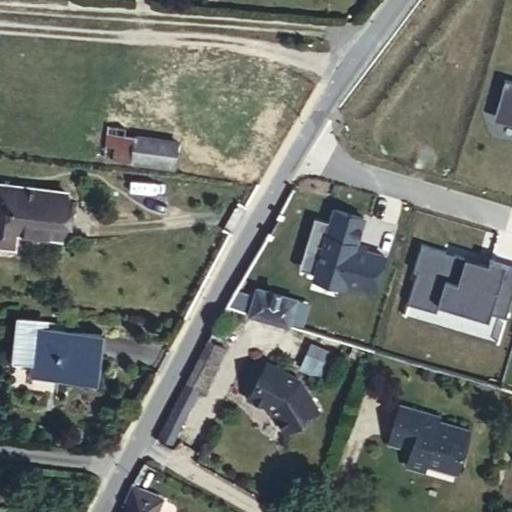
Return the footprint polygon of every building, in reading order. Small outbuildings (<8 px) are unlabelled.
[(299,81),(259,60),(235,105),(275,127),(299,81)] [(511,82),(505,80),(494,120),(511,125),(511,82)] [(170,167),(172,143),(153,141),(153,130),(131,128),(127,161),(170,167)] [(211,149),(172,143),(170,167),(206,171),(211,149)] [(50,197),(0,191),(0,240),(46,245),(50,197)] [(327,221),(315,218),(299,267),(314,272),(312,278),(348,289),(349,285),(379,295),(391,256),(355,245),(365,216),(332,205),(327,221)] [(489,264),(420,244),(413,269),(417,270),(407,303),(436,312),(439,301),(490,317),(492,310),(509,315),(511,306),(511,264),(491,258),(489,264)] [(266,331),(305,343),(313,318),(270,307),(266,331)] [(201,353),(221,363),(230,346),(210,336),(201,353)] [(104,347),(40,341),(36,388),(99,395),(104,347)] [(318,375),(328,348),(311,342),(301,368),(318,375)] [(189,375),(204,384),(209,387),(221,363),(201,353),(189,375)] [(268,363),(250,400),(272,409),(285,430),(319,412),(300,380),(268,363)] [(189,375),(159,436),(172,443),(204,384),(189,375)] [(408,416),(398,452),(408,456),(420,458),(416,478),(439,488),(442,480),(469,489),(484,445),(449,434),(450,428),(408,416)] [(408,456),(398,452),(396,461),(406,466),(408,456)] [(165,511),(146,503),(141,511),(165,511)]
